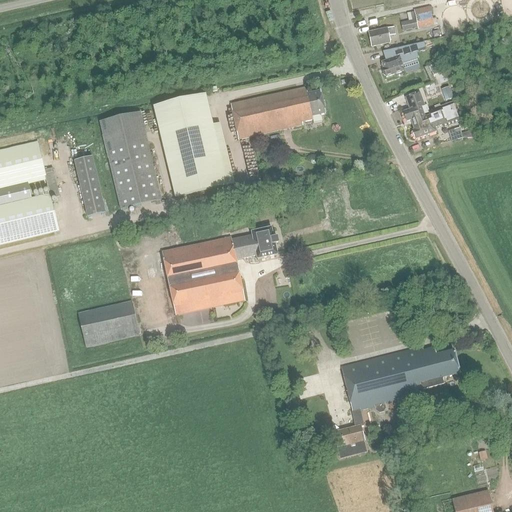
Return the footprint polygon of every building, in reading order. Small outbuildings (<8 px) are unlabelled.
[(409,21),(402,23),(404,31),(418,28),(418,30),(434,26),(431,8),(414,12),(416,20),(409,21)] [(394,28),(369,33),(372,47),(390,43),(389,36),(395,35),(394,28)] [(386,62),(382,64),(384,70),(383,70),(386,78),(404,72),(402,65),(418,59),(415,50),(426,47),(424,42),(401,47),(389,50),(383,51),(386,62)] [(438,65),(433,68),(435,73),(436,74),(441,72),(438,65)] [(431,84),(435,82),(428,67),(424,69),(431,84)] [(450,86),(442,89),(444,95),(452,92),(450,86)] [(298,89),(231,104),(239,139),(303,125),(303,123),(313,120),(314,124),(322,122),(321,116),(326,114),(321,91),(308,94),(307,88),(298,90),(298,89)] [(426,119),(426,118),(422,108),(425,106),(420,93),(407,98),(411,110),(404,113),(407,123),(411,121),(412,124),(426,119)] [(176,199),(227,187),(235,185),(221,125),(213,127),(206,96),(154,109),(176,199)] [(462,101),(459,102),(456,103),(459,112),(460,112),(461,114),(465,113),(464,108),(462,101)] [(434,128),(458,119),(453,103),(429,112),(430,117),(426,118),(426,119),(412,124),(415,131),(413,132),(416,140),(436,133),(434,128)] [(141,113),(99,124),(120,211),(162,201),(141,113)] [(460,128),(448,132),(451,142),(463,138),(460,128)] [(0,191),(46,181),(45,177),(46,177),(46,176),(38,143),(0,152),(0,191)] [(88,219),(106,215),(93,159),(75,163),(88,219)] [(282,171),(263,176),(267,193),(286,188),(282,171)] [(0,246),(58,233),(51,200),(60,198),(54,174),(46,176),(46,177),(45,177),(46,181),(49,194),(0,206),(0,246)] [(278,238),(274,239),(271,228),(252,232),(253,235),(232,240),(231,236),(162,251),(175,315),(245,300),(236,260),(257,256),(258,259),(277,255),(275,245),(279,244),(278,238)] [(133,302),(78,314),(86,347),(140,335),(133,302)] [(427,346),(342,368),(353,412),(352,413),(355,428),(333,434),(340,460),(367,453),(361,428),(364,427),(361,411),(375,408),(376,410),(380,413),(385,412),(387,408),(386,405),(411,398),(412,401),(426,398),(424,390),(445,384),(444,377),(461,373),(455,351),(438,356),(436,347),(428,350),(427,346)] [(485,452),(479,454),(481,461),(487,460),(485,452)] [(493,511),(489,492),(452,501),(454,511),(493,511)]
